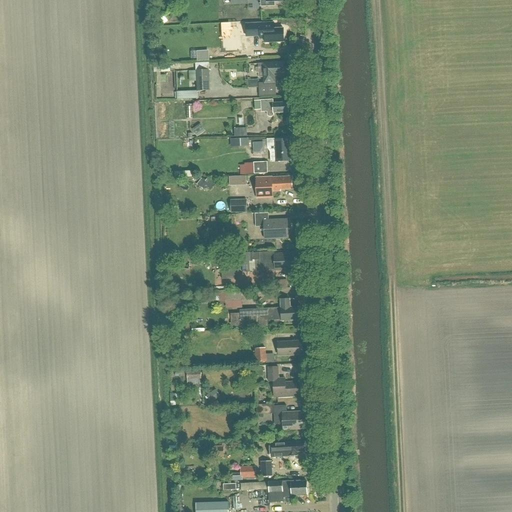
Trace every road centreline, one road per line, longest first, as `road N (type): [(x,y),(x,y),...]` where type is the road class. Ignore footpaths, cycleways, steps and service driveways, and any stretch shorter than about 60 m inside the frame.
road 1 (tertiary): [(340,511),(314,0)]
road 2 (track): [(403,511),(390,279)]
